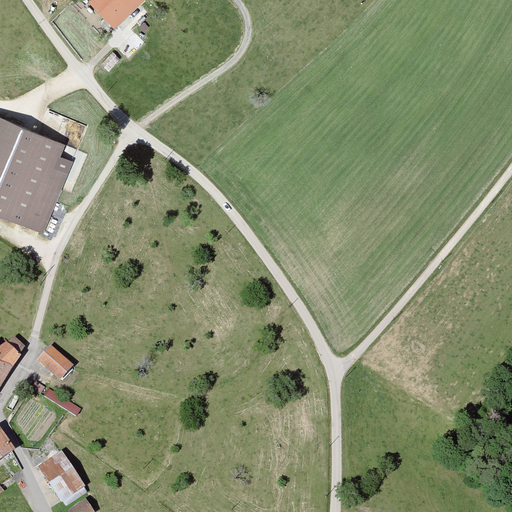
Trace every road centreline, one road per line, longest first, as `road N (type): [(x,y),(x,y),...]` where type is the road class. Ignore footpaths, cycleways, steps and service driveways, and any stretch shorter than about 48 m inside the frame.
road 1 (unclassified): [(132,125),(180,152),(269,254),(337,372),(333,511)]
road 2 (unclassified): [(0,399),(33,342),(83,207),(132,125)]
road 3 (track): [(337,372),(360,355),(511,166)]
road 4 (unclassified): [(30,0),(132,125)]
